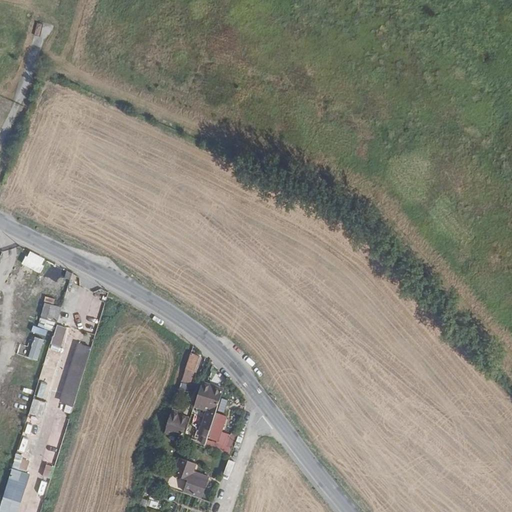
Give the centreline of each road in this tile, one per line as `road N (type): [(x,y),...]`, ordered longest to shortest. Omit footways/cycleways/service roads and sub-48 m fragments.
road 1 (tertiary): [(267,406),(199,330),(0,220)]
road 2 (track): [(93,269),(25,511)]
road 3 (tertiary): [(351,511),(267,406)]
